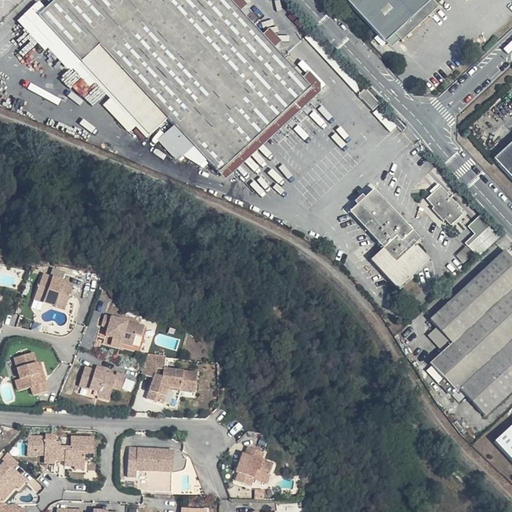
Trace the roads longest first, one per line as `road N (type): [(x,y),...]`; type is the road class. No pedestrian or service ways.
road 1 (residential): [(207,442),(189,427),(0,415)]
road 2 (unclassified): [(302,0),(422,124)]
road 3 (unclassified): [(422,124),(511,224)]
